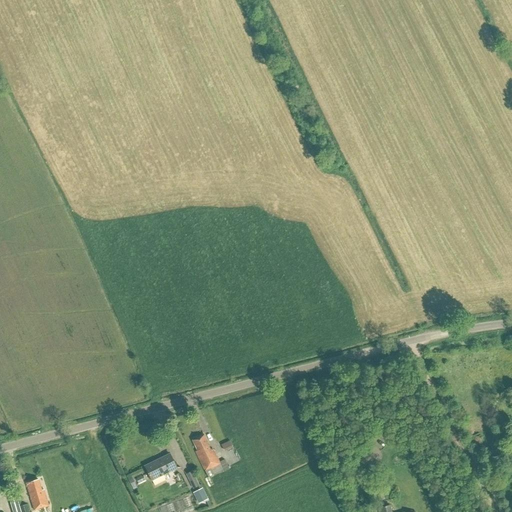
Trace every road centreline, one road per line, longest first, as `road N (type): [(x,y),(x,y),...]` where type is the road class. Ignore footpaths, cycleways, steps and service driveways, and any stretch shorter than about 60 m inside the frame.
road 1 (unclassified): [(0,448),(411,341)]
road 2 (unclassified): [(493,511),(411,341)]
